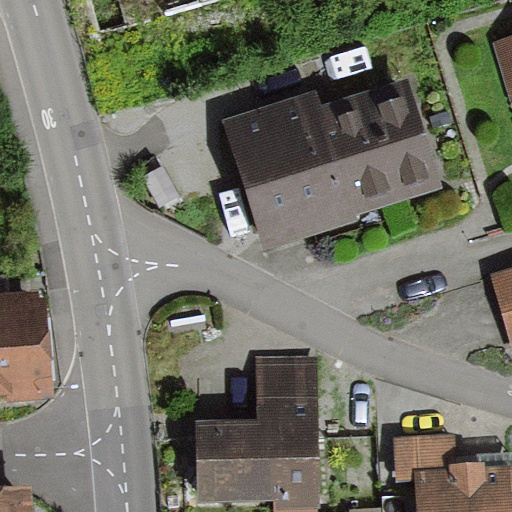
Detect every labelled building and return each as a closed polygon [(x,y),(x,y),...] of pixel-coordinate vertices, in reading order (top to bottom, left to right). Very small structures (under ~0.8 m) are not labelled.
[(86,0),(100,49),(266,3),(265,0),(86,0)] [(511,96),(511,34),(495,40),(511,96)] [(243,124),(278,236),(460,179),(424,67),(243,124)] [(0,305),(0,397),(44,395),(39,303),(0,305)] [(313,496),(310,364),(256,365),(257,419),(197,420),(198,498),(272,497),(313,496)] [(449,437),(397,438),(398,476),(420,476),(420,511),(511,511),(511,465),(450,467),(449,437)] [(29,511),(27,486),(0,487),(0,511),(29,511)] [(313,511),(313,496),(272,497),(271,511),(313,511)]
